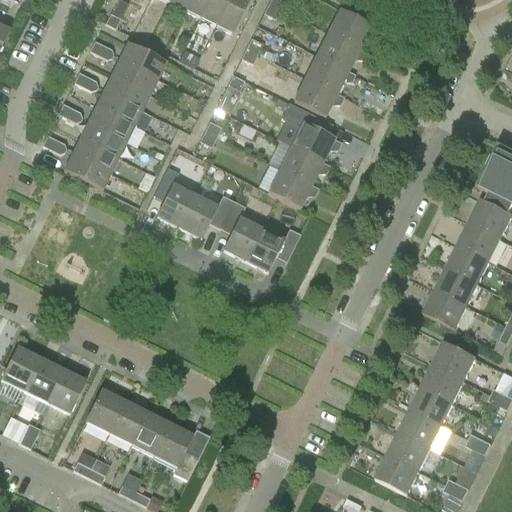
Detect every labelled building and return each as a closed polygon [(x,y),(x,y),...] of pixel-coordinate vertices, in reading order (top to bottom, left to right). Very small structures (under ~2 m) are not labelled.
[(8,0),(0,0),(0,5),(10,10),(14,3),(8,0)] [(170,0),(167,6),(183,13),(189,0),(170,0)] [(189,0),(183,13),(199,21),(209,0),(189,0)] [(209,0),(199,21),(215,29),(228,0),(209,0)] [(228,0),(215,29),(231,37),(249,0),(228,0)] [(284,3),(278,0),(270,0),(267,7),(279,13),(284,3)] [(267,7),(262,17),(275,23),(279,13),(267,7)] [(370,29),(338,12),(326,36),(359,53),(359,52),(365,55),(364,56),(366,56),(366,55),(358,52),(365,38),(372,40),(376,33),(377,34),(377,33),(370,29)] [(104,27),(114,32),(119,22),(109,17),(104,27)] [(0,50),(9,33),(0,28),(0,50)] [(365,55),(359,52),(359,53),(326,36),(314,59),(348,75),(353,78),(354,78),(355,78),(347,74),(354,61),(361,63),(364,56),(365,55)] [(262,48),(250,42),(245,52),(257,58),(262,48)] [(99,59),(104,49),(94,44),(89,54),(99,59)] [(166,66),(126,46),(118,63),(157,83),(166,66)] [(106,63),(111,61),(113,58),(111,53),(104,49),(99,59),(106,63)] [(240,62),(252,68),(257,58),(245,52),(240,62)] [(353,78),(348,75),(314,59),(303,81),(336,98),(342,100),(343,101),(344,100),(336,96),(343,83),(350,85),(353,78)] [(157,83),(118,63),(110,79),(149,99),(157,83)] [(83,90),(88,80),(78,75),(73,85),(83,90)] [(102,94),(114,100),(141,114),(149,99),(110,79),(102,94)] [(243,85),(232,79),(227,89),(239,94),(243,85)] [(90,94),(96,92),(97,89),(95,84),(88,80),(83,90),(90,94)] [(292,104),(324,120),(325,119),(325,118),(330,108),(331,106),(339,107),(342,100),(336,98),(303,81),(292,104)] [(94,110),(103,115),(133,130),(141,114),(114,100),(102,94),(94,110)] [(68,122),(73,112),(62,107),(57,117),(68,122)] [(103,115),(94,110),(86,126),(125,146),(133,130),(103,115)] [(75,126),(80,124),(81,121),(80,115),(73,112),(68,122),(75,126)] [(220,131),(209,125),(204,135),(215,141),(220,131)] [(125,146),(86,126),(79,142),(118,161),(125,146)] [(290,150),(322,166),(322,165),(329,152),(336,153),(340,146),(341,147),(341,146),(334,142),(302,126),(290,150)] [(199,145),(210,151),(215,141),(204,135),(199,145)] [(47,138),(41,148),(51,153),(56,143),(47,138)] [(118,161),(79,142),(71,157),(110,176),(118,161)] [(59,157),(64,155),(66,152),(64,147),(56,143),(51,153),(59,157)] [(511,154),(497,147),(493,154),(487,167),(486,167),(476,189),(488,195),(483,204),(479,202),(478,203),(507,218),(511,208),(511,207),(511,154)] [(322,166),(290,150),(279,173),(310,189),(311,188),(317,175),(325,176),(328,169),(329,170),(330,169),(322,165),(322,166)] [(110,176),(71,157),(63,173),(102,193),(110,176)] [(163,205),(155,221),(178,232),(192,203),(170,192),(178,177),(167,172),(153,200),(163,205)] [(299,212),(300,210),(306,197),(314,199),(317,192),(318,192),(319,192),(311,188),(310,189),(279,173),(267,196),(299,212)] [(200,243),(207,231),(209,227),(219,233),(233,205),(222,200),(215,214),(192,203),(178,232),(200,243)] [(508,225),(504,223),(507,218),(478,203),(467,226),(500,243),(508,225)] [(239,223),(245,211),(233,205),(219,233),(230,238),(222,254),(244,265),(260,234),(239,223)] [(456,249),(488,265),(500,243),(467,226),(456,249)] [(300,238),(288,233),(282,245),(260,234),(244,265),(267,277),(275,261),(286,266),(300,238)] [(445,272),(477,288),(488,265),(456,249),(445,272)] [(433,294),(466,310),(477,288),(445,272),(433,294)] [(422,317),(455,334),(466,310),(433,294),(422,317)] [(505,331),(497,327),(491,339),(499,343),(499,344),(506,348),(511,336),(511,333),(506,330),(505,331)] [(475,361),(443,345),(431,369),(463,385),(475,361)] [(0,382),(23,394),(39,362),(16,351),(0,381),(0,382)] [(39,362),(23,394),(46,405),(62,374),(39,362)] [(420,391),(452,407),(463,385),(431,369),(420,391)] [(62,374),(46,405),(69,417),(85,385),(62,374)] [(408,414),(441,430),(452,407),(420,391),(408,414)] [(511,401),(494,392),(491,398),(510,407),(511,402),(511,401)] [(108,437),(124,404),(100,393),(84,425),(108,437)] [(491,398),(488,403),(507,413),(510,407),(491,398)] [(124,404),(108,437),(130,448),(147,416),(124,404)] [(441,430),(408,414),(397,436),(429,452),(441,430)] [(153,459),(169,427),(147,416),(130,448),(153,459)] [(22,436),(34,442),(39,432),(27,426),(22,436)] [(493,439),(497,430),(489,426),(485,435),(493,439)] [(194,435),(192,438),(169,427),(153,459),(176,471),(172,477),(186,484),(198,461),(207,442),(194,435)] [(17,446),(29,452),(34,442),(22,436),(17,446)] [(429,452),(397,436),(386,459),(418,475),(429,452)] [(453,436),(450,442),(465,449),(468,443),(453,436)] [(471,438),(468,443),(487,453),(490,447),(471,438)] [(468,443),(465,449),(484,458),(487,453),(468,443)] [(76,465),(72,473),(86,480),(95,462),(81,455),(76,465)] [(374,482),(406,498),(418,475),(386,459),(374,482)] [(100,487),(104,479),(109,469),(95,462),(86,480),(100,487)] [(448,483),(445,489),(464,498),(467,493),(448,483)] [(131,503),(135,494),(121,488),(117,496),(131,503)] [(445,489),(443,494),(462,504),(464,498),(445,489)] [(135,494),(131,503),(149,511),(158,511),(163,504),(151,498),(149,501),(135,494)] [(343,509),(348,511),(359,511),(361,509),(347,502),(343,509)]
